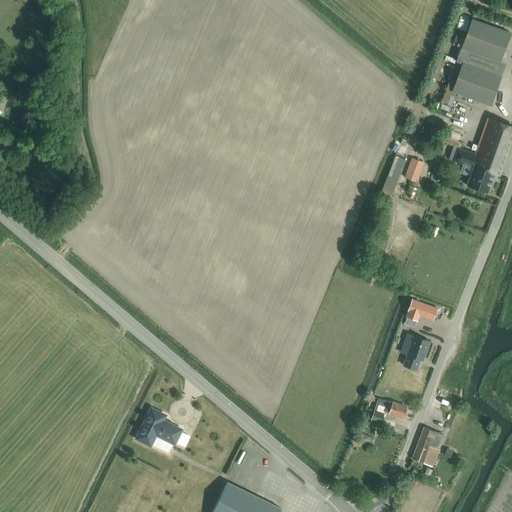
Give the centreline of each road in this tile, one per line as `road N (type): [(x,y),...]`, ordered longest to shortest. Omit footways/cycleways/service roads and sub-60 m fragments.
road 1 (tertiary): [(348,511),(0,213)]
road 2 (unclassified): [(372,511),(387,500),(511,183)]
